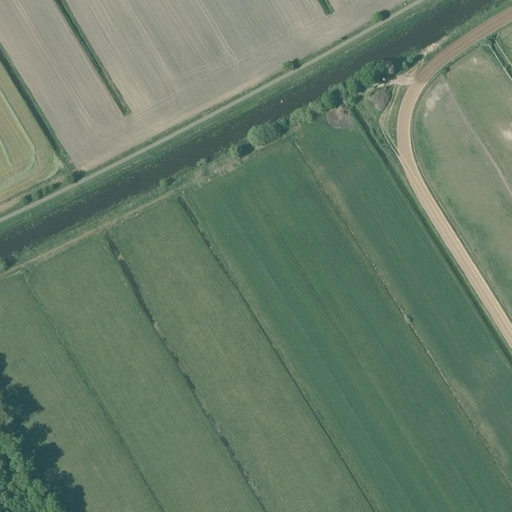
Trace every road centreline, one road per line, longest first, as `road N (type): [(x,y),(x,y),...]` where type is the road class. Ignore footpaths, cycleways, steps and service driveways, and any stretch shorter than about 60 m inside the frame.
road 1 (track): [(293,131),(275,151),(203,189),(179,187),(0,275)]
road 2 (track): [(258,80),(0,208)]
